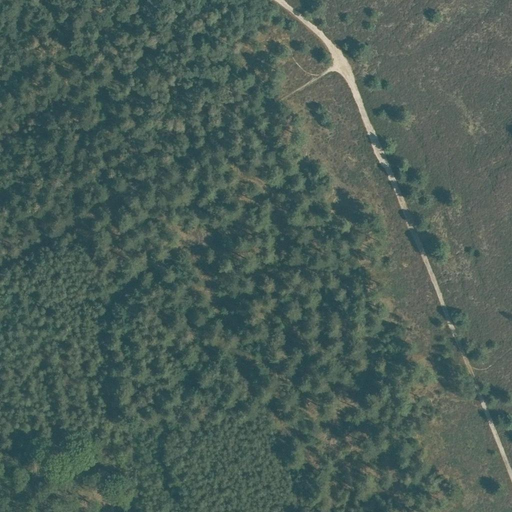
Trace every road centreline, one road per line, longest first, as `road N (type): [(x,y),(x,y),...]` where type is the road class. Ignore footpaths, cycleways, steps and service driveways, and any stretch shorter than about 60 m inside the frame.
road 1 (track): [(269,0),(353,76),(511,479)]
road 2 (track): [(342,61),(0,264)]
